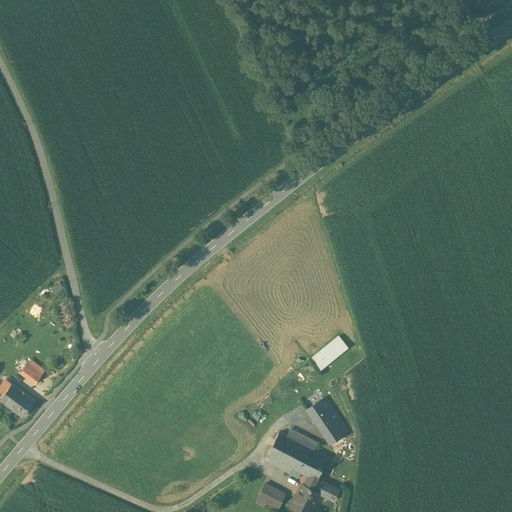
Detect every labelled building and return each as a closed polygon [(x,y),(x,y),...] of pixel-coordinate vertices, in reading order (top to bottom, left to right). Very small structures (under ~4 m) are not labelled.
[(61,282),(52,289),(56,294),(65,287),(61,282)] [(340,335),(311,357),(320,369),(349,348),(340,335)] [(43,374),(29,363),(21,372),(35,383),(43,374)] [(35,400),(14,383),(1,399),(22,416),(35,400)] [(347,430),(324,398),(308,409),(330,443),(347,430)] [(318,442),(292,429),(288,437),(304,445),(314,450),(318,442)] [(304,445),(288,437),(276,461),(292,468),(304,445)] [(314,450),(304,445),(292,468),(290,473),(299,478),(302,472),(309,476),(317,480),(329,457),(314,450)] [(309,476),(304,485),(303,484),(291,507),(300,511),(310,511),(313,507),(319,494),(320,494),(320,493),(312,489),(317,480),(309,476)] [(290,487),(268,477),(259,495),(261,496),(259,501),(264,503),(266,499),(280,505),(290,487)]
